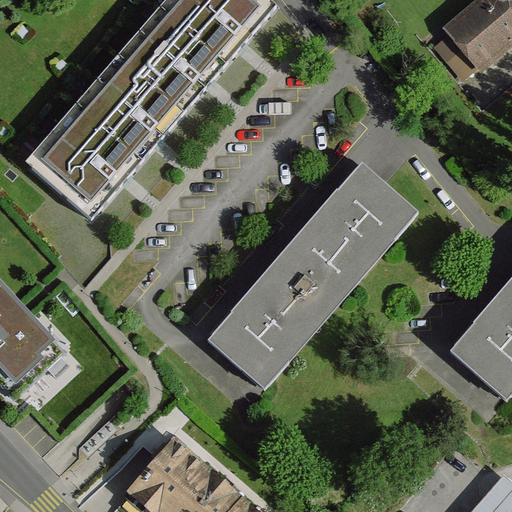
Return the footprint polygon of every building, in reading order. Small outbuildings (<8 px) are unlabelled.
[(170,0),(27,166),(93,223),(278,9),(267,0),(170,0)] [(511,7),(506,0),(481,0),(445,31),(479,71),(511,43),(511,7)] [(210,341),(267,391),(424,213),(367,163),(210,341)] [(511,283),(451,354),(509,404),(511,401),(511,283)] [(0,286),(0,392),(9,403),(63,356),(0,286)] [(261,511),(171,440),(113,505),(121,511),(261,511)] [(511,511),(511,478),(509,475),(475,511),(511,511)]
